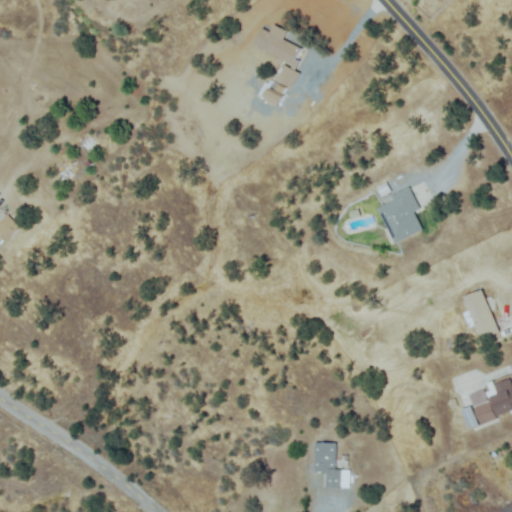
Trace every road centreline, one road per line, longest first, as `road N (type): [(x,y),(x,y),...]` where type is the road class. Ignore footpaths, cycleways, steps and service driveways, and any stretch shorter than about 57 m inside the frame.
road 1 (residential): [(511,166),(448,69),(387,0)]
road 2 (residential): [(153,511),(100,462),(0,395)]
